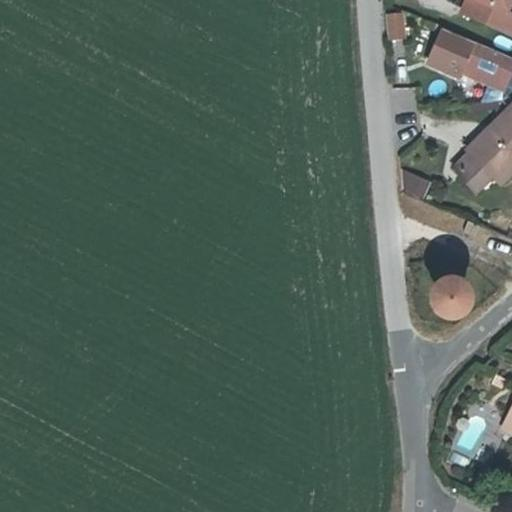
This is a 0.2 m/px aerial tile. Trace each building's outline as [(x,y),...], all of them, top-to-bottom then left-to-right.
[(466,0),(461,13),(511,34),(511,31),(511,13),(506,12),(511,0),(466,0)] [(402,12),(383,14),(385,41),(404,39),(402,12)] [(503,87),(511,67),(511,58),(443,29),(428,64),(459,77),(462,69),(503,87)] [(511,106),(466,152),(471,157),(492,180),(511,159),(511,106)] [(471,157),(456,173),(477,196),(492,180),(471,157)] [(498,188),(511,174),(511,159),(492,180),(498,188)] [(405,171),(398,188),(422,199),(429,182),(405,171)] [(477,226),(463,220),(458,232),(472,237),(477,226)] [(446,326),(456,320),(461,310),(460,298),(454,288),(443,283),(431,284),(422,291),(417,301),(418,313),(424,322),(435,327),(446,326)] [(503,385),(494,381),(491,386),(500,391),(503,385)] [(511,426),(506,424),(501,433),(511,438),(511,426)]
